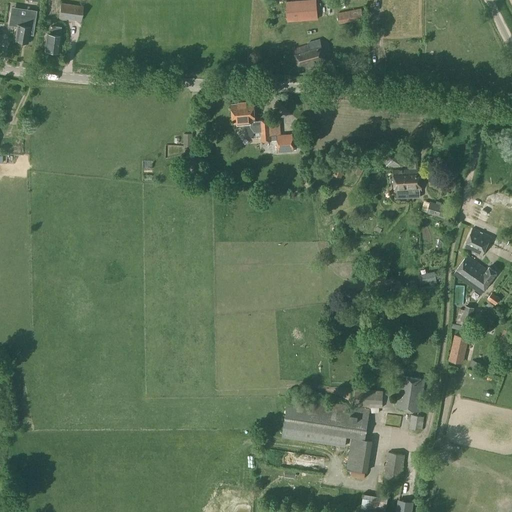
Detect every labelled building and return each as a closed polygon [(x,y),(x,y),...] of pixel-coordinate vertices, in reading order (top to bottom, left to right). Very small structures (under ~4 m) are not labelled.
[(312,0),(286,2),(287,22),(317,20),(315,0),(312,0)] [(58,18),(80,21),(82,6),(60,3),(58,18)] [(337,14),(339,24),(363,20),(361,9),(337,14)] [(9,14),(8,26),(16,27),(14,41),(27,43),(28,35),(32,36),(35,11),(28,10),(27,16),(9,14)] [(47,33),(45,51),(51,52),(51,53),(55,53),(56,52),(58,52),(60,35),(59,35),(60,27),(52,26),(51,34),(47,33)] [(293,49),(299,71),(326,63),(319,40),(307,44),(307,45),(293,49)] [(254,104),(231,105),(232,124),(250,123),(250,127),(250,128),(254,133),(261,132),(262,142),(277,141),(277,153),(294,152),(292,135),(270,136),(269,121),(269,120),(255,121),(254,104)] [(384,152),(385,166),(400,165),(399,151),(384,152)] [(408,176),(405,176),(406,185),(410,188),(410,193),(408,193),(408,198),(413,197),(418,197),(418,192),(421,192),(420,169),(417,169),(416,152),(407,153),(408,170),(407,170),(408,176)] [(327,172),(340,177),(344,165),(331,160),(327,172)] [(407,170),(393,170),(394,193),(396,193),(396,198),(408,198),(408,193),(410,193),(410,188),(406,185),(405,176),(408,176),(407,170)] [(429,202),(425,214),(444,219),(447,208),(429,202)] [(464,249),(482,256),(491,236),(472,229),(464,249)] [(453,274),(481,294),(496,273),(489,268),(487,270),(467,256),(453,274)] [(435,274),(419,277),(421,285),(428,284),(429,286),(437,284),(435,274)] [(491,293),(487,299),(495,304),(495,305),(499,298),(491,293)] [(465,311),(462,322),(471,324),(474,309),(465,307),(465,311)] [(449,360),(461,362),(466,338),(454,335),(449,360)] [(397,409),(419,412),(424,380),(402,376),(397,409)] [(354,407),(355,407),(369,407),(379,407),(382,408),(383,391),(382,391),(355,390),(354,407)] [(288,397),(282,437),(344,447),(345,436),(364,439),(368,413),(368,410),(354,407),(349,406),(288,397)] [(409,429),(422,430),(424,417),(411,415),(409,429)] [(384,482),(400,485),(405,455),(388,452),(384,482)] [(354,474),(364,478),(367,471),(357,467),(354,474)] [(403,489),(399,511),(412,511),(416,491),(403,489)] [(388,511),(388,497),(365,497),(365,511),(388,511)]
